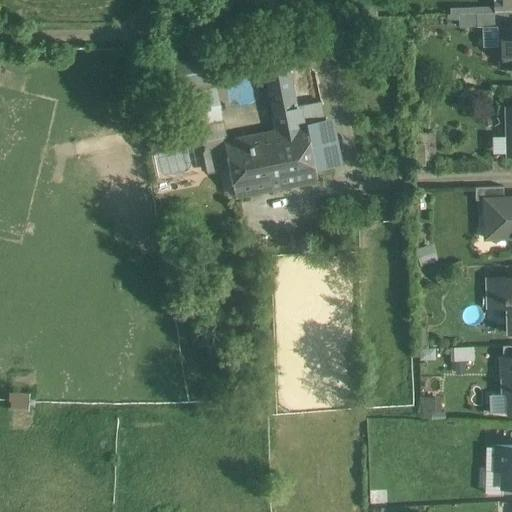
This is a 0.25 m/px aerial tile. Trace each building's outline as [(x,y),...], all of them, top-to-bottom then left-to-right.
[(503,67),(511,66),(511,22),(502,23),(503,67)] [(213,44),(168,53),(172,78),(218,69),(213,44)] [(242,200),(325,183),(313,126),(329,122),(324,101),(309,105),(301,69),(270,75),(281,129),(230,139),(242,200)] [(511,197),(489,198),(490,239),(511,238),(511,197)] [(508,334),(511,334),(511,277),(487,278),(488,310),(508,310),(508,334)] [(494,420),(511,419),(511,346),(507,347),(508,397),(493,398),(494,420)] [(511,484),(511,450),(500,451),(501,485),(511,484)]
